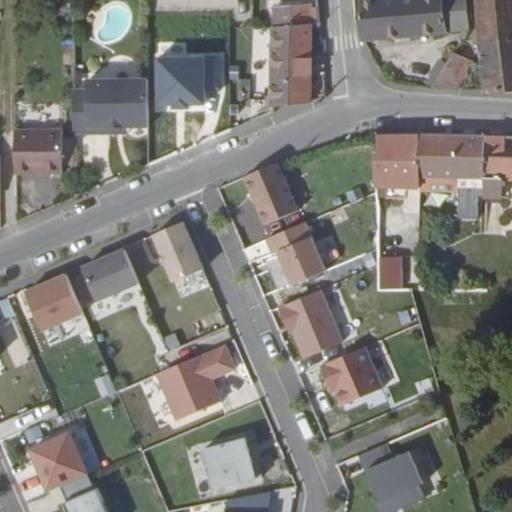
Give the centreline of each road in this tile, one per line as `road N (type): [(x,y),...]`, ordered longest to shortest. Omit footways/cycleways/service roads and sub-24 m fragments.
road 1 (residential): [(316,511),(310,477),(181,179)]
road 2 (tertiary): [(0,258),(181,179)]
road 3 (tertiary): [(181,179),(293,130),(352,114)]
road 4 (tertiary): [(352,114),(511,114)]
